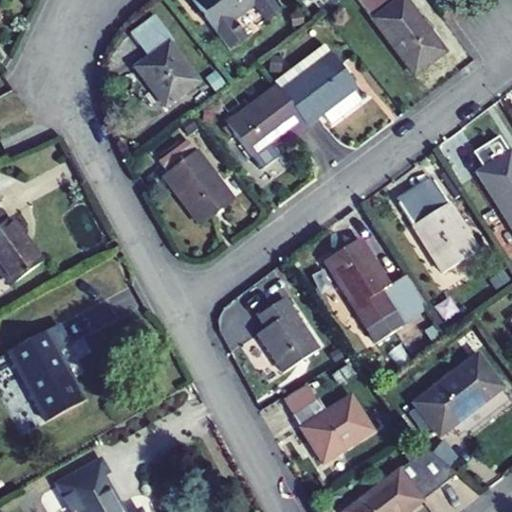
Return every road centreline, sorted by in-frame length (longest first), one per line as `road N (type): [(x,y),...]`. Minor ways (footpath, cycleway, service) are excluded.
road 1 (residential): [(178,311),(511,62)]
road 2 (residential): [(178,311),(74,117),(51,44)]
road 3 (residential): [(284,511),(178,311)]
